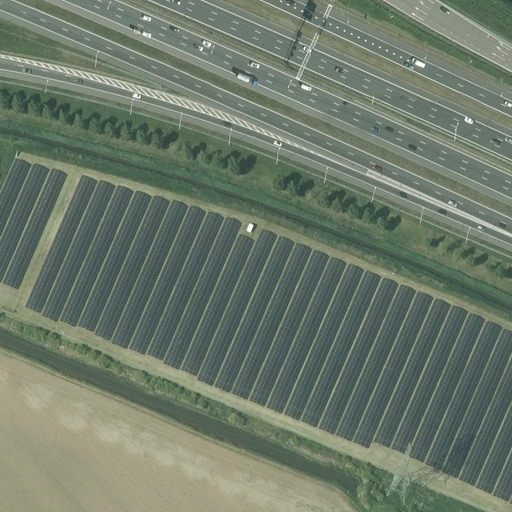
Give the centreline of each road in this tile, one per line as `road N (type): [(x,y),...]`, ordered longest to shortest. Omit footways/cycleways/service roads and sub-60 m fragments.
road 1 (motorway): [(0,3),(511,230)]
road 2 (motorway): [(0,64),(180,108),(511,237)]
road 3 (motorway): [(83,0),(511,188)]
road 4 (motorway): [(511,150),(168,0)]
road 5 (motorway): [(511,108),(275,0)]
road 6 (motorway): [(511,60),(407,0)]
